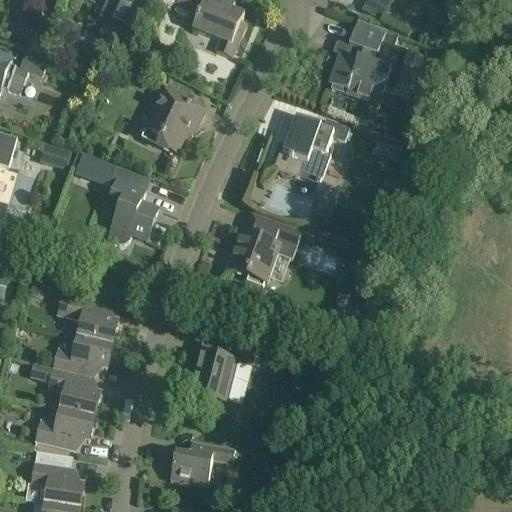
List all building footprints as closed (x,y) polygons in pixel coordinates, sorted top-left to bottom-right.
[(116,23),(132,30),(144,0),(108,0),(110,1),(102,21),(114,26),(116,23)] [(202,0),(179,0),(176,9),(199,19),(194,32),(222,44),(217,55),(232,62),(246,28),(241,26),(245,17),(202,0)] [(332,92),(348,97),(348,99),(381,110),(387,94),(413,103),(427,62),(396,51),(400,40),(358,25),(350,49),(342,46),(338,48),(335,56),(340,57),(330,87),(333,88),(332,92)] [(30,51),(29,55),(46,61),(53,42),(45,40),(32,45),(30,51)] [(27,54),(20,72),(7,68),(9,62),(0,58),(0,98),(3,92),(21,98),(28,76),(43,81),(49,62),(46,61),(29,55),(27,54)] [(163,140),(158,149),(176,158),(191,128),(196,130),(204,113),(182,103),(185,98),(168,89),(147,132),(163,140)] [(326,157),(333,140),(345,145),(350,132),(326,123),(322,132),(315,129),(312,138),(298,133),(293,145),(288,144),(284,157),(280,155),(274,173),(302,183),(302,181),(320,187),(330,159),(326,157)] [(0,168),(9,171),(18,141),(0,136),(0,168)] [(113,196),(108,208),(119,212),(113,227),(110,237),(111,243),(114,247),(120,249),(126,248),(130,244),(132,240),(148,246),(156,223),(150,220),(154,210),(142,206),(147,194),(142,192),(146,181),(116,169),(110,187),(113,196)] [(227,276),(246,282),(266,290),(277,261),(291,266),(302,239),(271,227),(264,246),(259,244),(241,238),(227,276)] [(81,326),(77,342),(113,350),(119,325),(107,322),(110,310),(63,299),(58,320),(81,326)] [(54,371),(53,374),(92,383),(95,370),(107,373),(113,350),(77,342),(73,359),(58,355),(56,360),(48,358),(46,369),(54,371)] [(189,397),(208,402),(228,407),(239,366),(254,370),(258,355),(229,348),(226,361),(200,354),(200,356),(203,357),(196,380),(193,379),(189,397)] [(64,398),(60,414),(96,422),(102,397),(89,394),(92,383),(53,374),(48,394),(64,398)] [(195,410),(192,420),(202,423),(205,413),(195,410)] [(96,422),(60,414),(56,430),(41,427),(36,445),(75,455),(78,442),(90,445),(96,422)] [(170,484),(190,488),(208,491),(213,464),(233,468),(235,455),(199,448),(197,460),(176,456),(170,484)] [(28,487),(26,503),(81,511),(85,488),(72,486),(74,474),(71,474),(73,461),(37,455),(35,468),(34,468),(31,488),(28,487)] [(81,511),(26,503),(26,504),(45,507),(43,511),(81,511)]
